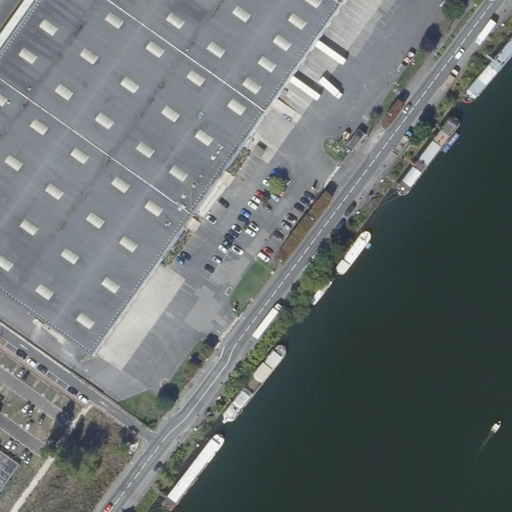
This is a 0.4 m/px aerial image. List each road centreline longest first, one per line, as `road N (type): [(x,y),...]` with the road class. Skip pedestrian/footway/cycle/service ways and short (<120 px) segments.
road 1 (secondary): [(158,446),(494,0)]
road 2 (residential): [(158,446),(0,334)]
